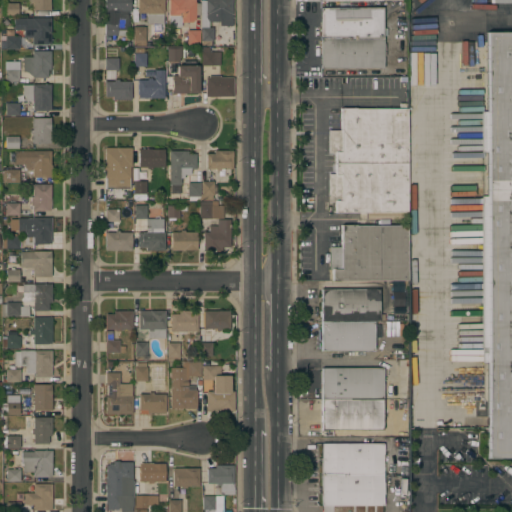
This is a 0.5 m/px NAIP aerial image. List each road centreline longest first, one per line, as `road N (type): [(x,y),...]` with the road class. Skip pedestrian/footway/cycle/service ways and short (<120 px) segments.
road 1 (residential): [(86,0),(84,511)]
road 2 (primary): [(250,94),(250,431)]
road 3 (primary): [(277,281),(276,0)]
road 4 (residential): [(82,281),(277,281)]
road 5 (primary): [(277,511),(277,373)]
road 6 (residential): [(82,441),(209,441)]
road 7 (residential): [(85,128),(209,128)]
